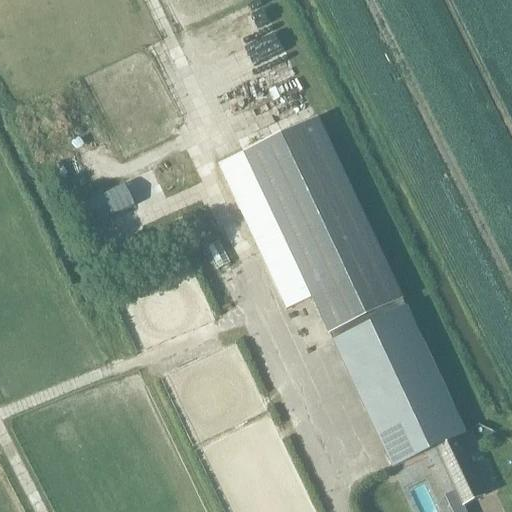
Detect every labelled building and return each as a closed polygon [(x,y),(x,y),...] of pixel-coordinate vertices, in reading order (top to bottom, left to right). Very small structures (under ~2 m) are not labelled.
[(83,0),(72,18),(80,23),(94,1),(91,0),(83,0)] [(79,32),(92,52),(101,46),(88,26),(79,32)] [(262,48),(252,54),(264,74),(274,67),(262,48)] [(403,300),(354,195),(336,154),(319,118),(218,162),(257,246),(286,310),(313,298),(329,334),(403,300)] [(58,166),(74,200),(85,194),(69,160),(58,166)] [(407,307),(333,342),(394,468),(393,469),(412,511),(449,511),(455,510),(428,452),(433,450),(452,441),(458,438),(466,435),(407,307)] [(445,444),(436,449),(462,507),(485,496),(458,438),(452,441),(445,444)]
